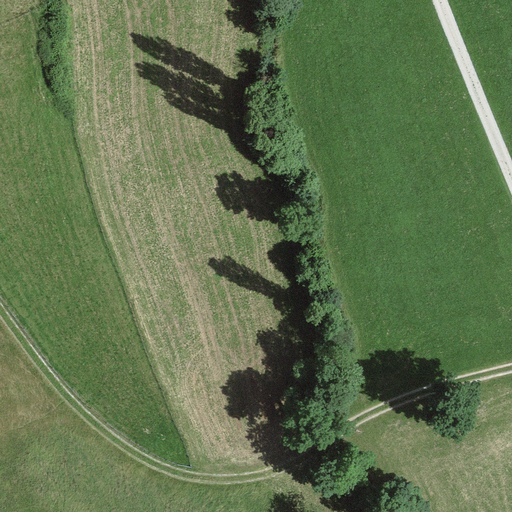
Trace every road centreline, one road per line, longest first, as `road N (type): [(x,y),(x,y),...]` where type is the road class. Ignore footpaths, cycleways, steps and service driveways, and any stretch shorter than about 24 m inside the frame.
road 1 (track): [(0,309),(32,353),(128,448),(185,475),(256,475),(392,402),(511,366)]
road 2 (track): [(440,0),(511,175)]
